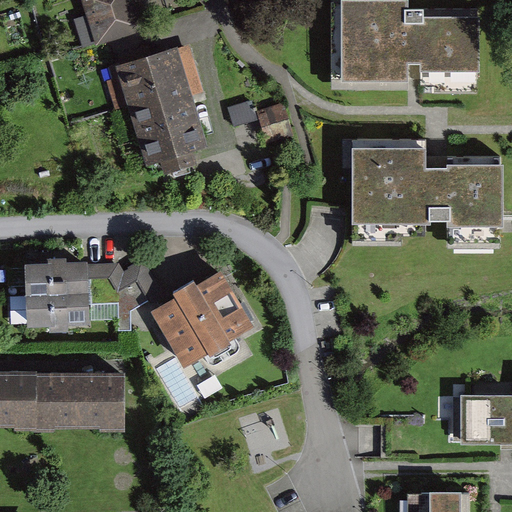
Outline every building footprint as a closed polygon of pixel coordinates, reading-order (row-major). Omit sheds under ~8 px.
[(121,0),(93,0),(69,6),(86,62),(137,46),(121,0)] [(407,0),(330,0),(331,91),(407,91),(407,66),(419,66),(419,88),(434,88),(434,94),(475,94),(475,11),(408,11),(407,0)] [(167,58),(101,72),(135,179),(150,174),(154,186),(186,179),(182,164),(197,160),(167,58)] [(288,105),(263,108),(267,139),(292,136),(288,105)] [(424,143),(342,141),(342,169),(350,172),(349,198),(351,247),(401,247),(402,240),(423,239),(429,224),(444,225),(445,231),(447,252),(501,251),(500,159),(447,160),(444,170),(425,171),(424,143)] [(75,274),(11,273),(15,338),(38,337),(38,344),(57,343),(57,337),(78,337),(77,318),(75,278),(75,274)] [(108,277),(75,278),(77,318),(107,319),(107,336),(108,350),(125,351),(123,329),(139,324),(157,313),(133,277),(115,285),(108,277)] [(181,292),(160,303),(163,310),(157,313),(139,324),(175,381),(195,370),(204,381),(232,365),(225,351),(245,339),(209,283),(185,297),(181,292)] [(113,384),(0,382),(0,440),(113,438),(113,384)] [(511,397),(451,398),(452,443),(460,443),(460,447),(501,447),(501,452),(511,451),(511,397)] [(468,511),(468,495),(405,496),(405,511),(468,511)]
